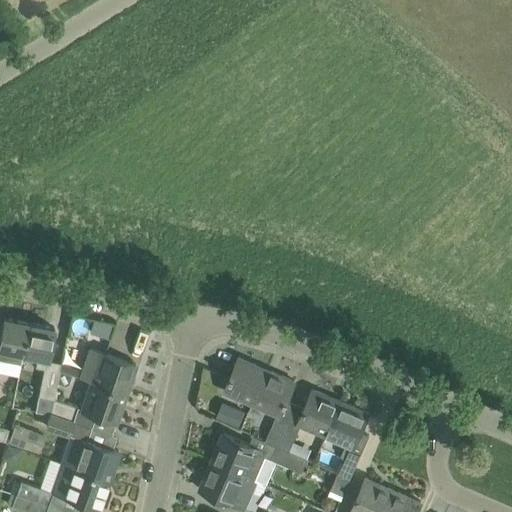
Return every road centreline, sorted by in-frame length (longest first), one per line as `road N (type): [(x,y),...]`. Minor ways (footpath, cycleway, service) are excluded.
road 1 (unclassified): [(448,402),(330,354),(192,319)]
road 2 (residential): [(152,511),(192,319)]
road 3 (unclassified): [(192,319),(0,283)]
road 4 (residential): [(488,511),(439,489),(435,464),(448,402)]
road 5 (unclassified): [(0,72),(116,0)]
